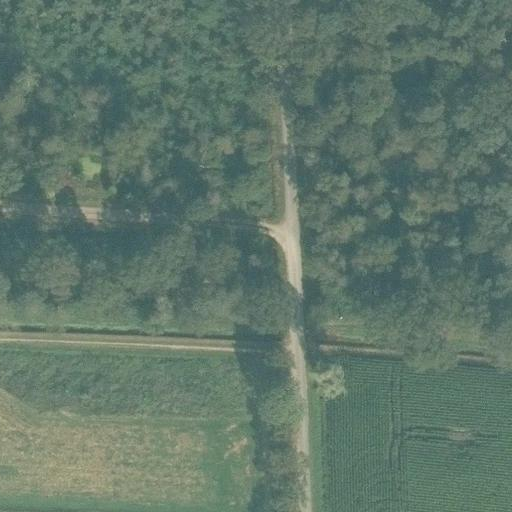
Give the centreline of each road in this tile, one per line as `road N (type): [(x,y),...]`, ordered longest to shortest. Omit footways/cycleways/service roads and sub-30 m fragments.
road 1 (unclassified): [(304,511),(282,0)]
road 2 (track): [(0,207),(237,225),(292,239)]
